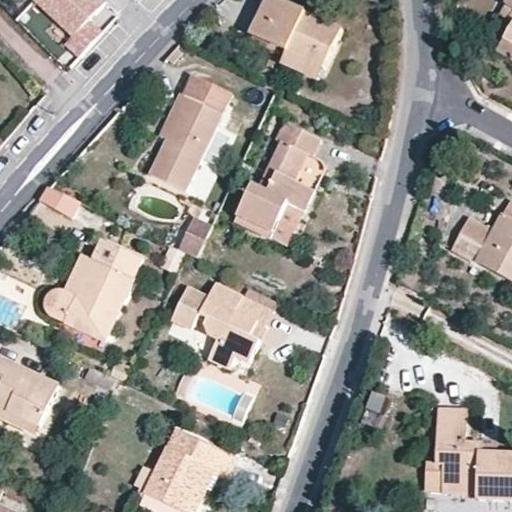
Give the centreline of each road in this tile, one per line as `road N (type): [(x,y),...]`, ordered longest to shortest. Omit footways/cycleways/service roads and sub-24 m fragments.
road 1 (residential): [(292,511),(368,285),(422,82)]
road 2 (tertiary): [(0,215),(191,0)]
